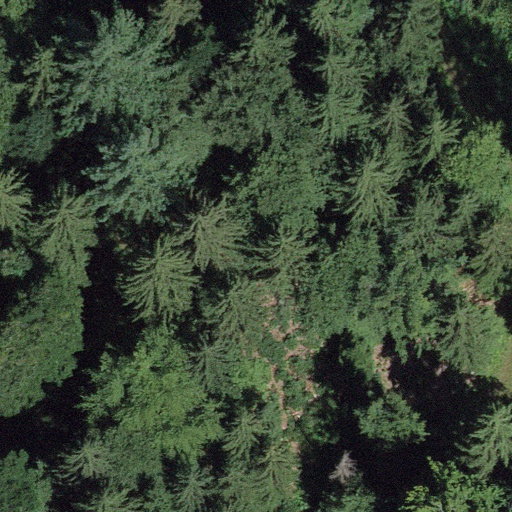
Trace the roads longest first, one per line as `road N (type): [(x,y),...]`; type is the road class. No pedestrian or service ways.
road 1 (track): [(511,223),(504,170),(430,0)]
road 2 (track): [(426,511),(472,453),(511,359)]
